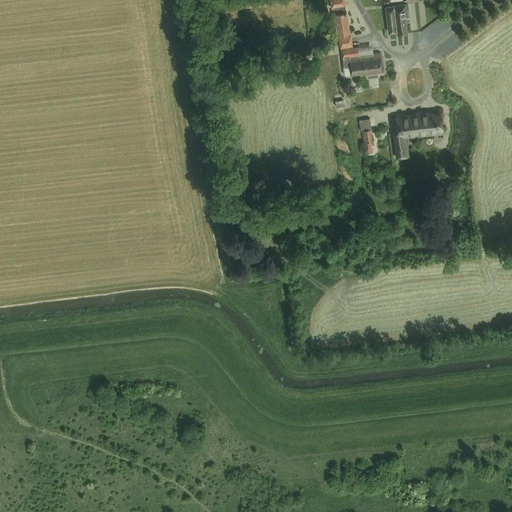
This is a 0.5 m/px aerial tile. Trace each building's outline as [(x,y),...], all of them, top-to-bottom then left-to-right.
[(338,35),(350,33),(344,0),(330,0),(332,8),(334,8),(338,35)] [(405,11),(407,10),(406,4),(384,7),(388,34),(398,33),(398,34),(408,33),(405,11)] [(339,45),(352,43),(351,34),(338,36),(339,45)] [(358,47),(342,49),(343,57),(349,56),(351,75),(383,71),(381,52),(373,53),(360,55),(358,47)] [(297,71),(309,68),(308,61),(296,64),(297,71)] [(416,133),(443,129),(441,112),(422,115),(421,113),(403,115),(402,114),(396,115),(398,132),(394,132),(397,157),(408,156),(406,135),(416,134),(416,133)] [(374,145),(372,129),(370,118),(360,120),(361,131),(363,130),(365,142),(367,142),(369,152),(374,151),(373,145),(374,145)]
